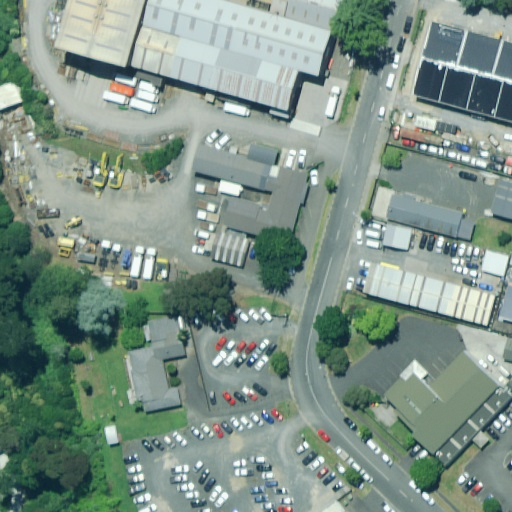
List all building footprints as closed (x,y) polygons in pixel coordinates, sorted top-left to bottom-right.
[(90,0),(77,52),(145,70),(147,63),(157,26),(163,0),(90,0)] [(246,0),(163,0),(157,26),(330,71),(342,25),(246,0)] [(342,0),(288,0),(286,8),(337,21),(342,0)] [(487,5),(466,0),(438,0),(431,31),(436,32),(435,38),(476,49),(487,5)] [(309,65),(157,26),(147,63),(300,103),(309,65)] [(28,103),(19,79),(0,86),(0,111),(1,113),(28,103)] [(511,82),(508,81),(503,101),(511,102),(511,82)] [(457,115),(464,123),(495,94),(489,87),(457,115)] [(511,118),(502,157),(511,159),(511,118)] [(273,159),(202,140),(195,168),(266,187),(273,159)] [(295,242),(313,175),(275,165),(270,187),(276,189),(272,206),(235,197),(228,225),(295,242)] [(511,185),(510,185),(502,215),(511,217),(511,185)] [(479,220),(405,201),(400,224),(473,243),(479,220)] [(246,239),(217,232),(211,256),(240,263),(246,239)] [(500,256),(496,269),(505,272),(510,259),(500,256)] [(511,299),(392,268),(384,299),(503,330),(511,299)] [(188,356),(181,317),(145,324),(150,350),(132,353),(135,371),(133,371),(140,404),(146,403),(148,413),(166,410),(183,406),(180,389),(171,391),(165,361),(188,356)] [(447,461),(510,392),(474,360),(448,389),(425,369),(397,400),(434,434),(427,442),(447,461)] [(262,386),(227,389),(228,409),(264,405),(262,386)]
